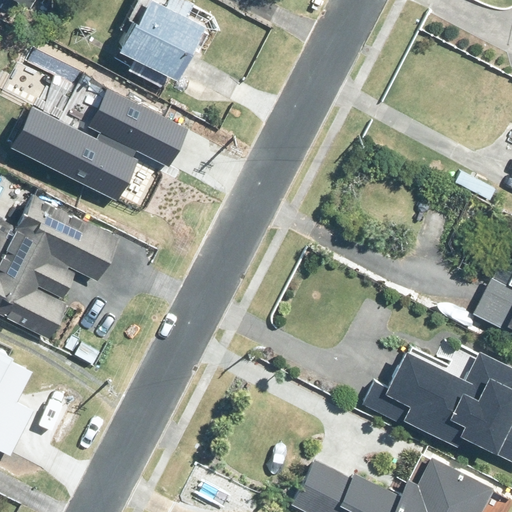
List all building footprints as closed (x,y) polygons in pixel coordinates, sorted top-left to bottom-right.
[(108,36),(171,68),(200,14),(184,6),(187,0),(123,0),(120,7),(123,9),(108,36)] [(31,105),(10,147),(118,200),(138,160),(133,158),(138,148),(174,166),(191,133),(105,90),(84,131),(31,105)] [(461,188),(452,204),(459,208),(468,192),(461,188)] [(0,311),(51,337),(68,304),(62,301),(77,272),(102,284),(123,241),(28,194),(0,249),(0,311)] [(432,200),(421,223),(434,229),(445,206),(432,200)] [(511,264),(503,280),(488,272),(469,307),(503,325),(506,319),(511,322),(511,264)] [(359,397),(428,433),(431,427),(454,439),(459,429),(511,455),(511,414),(509,413),(511,406),(511,362),(474,343),(459,372),(400,340),(380,378),(371,374),(359,397)] [(0,362),(0,404),(18,372),(0,362)] [(317,464),(294,508),(301,511),(478,511),(489,491),(431,461),(417,488),(407,483),(398,499),(353,475),(350,481),(317,464)]
